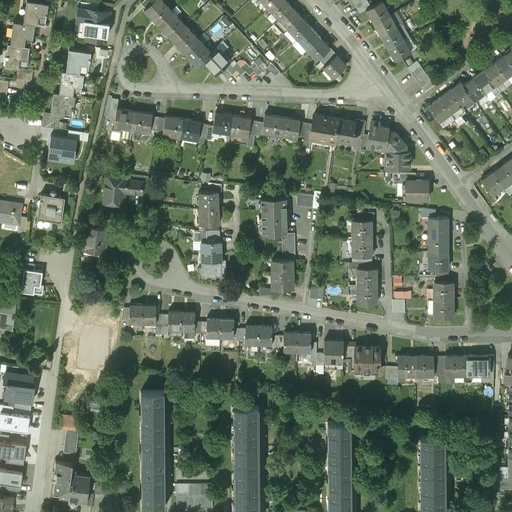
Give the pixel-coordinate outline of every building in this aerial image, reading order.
[(48,2),(32,0),(26,0),(23,22),(35,23),(45,25),(48,2)] [(171,9),(162,0),(153,0),(145,8),(143,9),(157,23),(171,9)] [(276,0),(271,6),(269,8),(273,12),(275,11),(280,16),(291,6),(286,0),(276,0)] [(367,0),(366,0),(356,6),(359,12),(365,8),(370,5),(367,0)] [(379,0),(370,5),(365,8),(373,22),(390,13),(382,0),(379,0)] [(80,6),(77,6),(76,19),(79,19),(78,32),(85,33),(104,35),(107,36),(111,10),(97,8),(98,3),(81,1),(80,6)] [(280,16),(278,18),(280,20),(276,24),(283,32),(288,28),(301,16),(291,6),(280,16)] [(185,23),(171,9),(157,23),(170,37),(185,23)] [(390,13),(373,22),(380,35),(397,25),(390,13)] [(301,16),(288,28),(292,33),(294,31),(299,37),(311,26),(301,16)] [(224,17),(221,21),(226,26),(230,22),(224,17)] [(23,22),(13,20),(10,43),(30,46),(32,46),(35,23),(23,22)] [(397,25),(380,35),(387,47),(404,37),(409,34),(402,22),(397,25)] [(198,37),(185,23),(170,37),(183,51),(198,37)] [(299,37),(297,38),(302,43),(304,41),(309,47),(320,36),(311,26),(299,37)] [(104,35),(85,33),(84,39),(103,41),(104,35)] [(309,47),(307,49),(311,53),(313,51),(318,57),(330,46),(320,36),(309,47)] [(198,37),(183,51),(196,65),(202,60),(211,51),(198,37)] [(404,37),(387,47),(394,59),(411,49),(404,37)] [(10,43),(8,43),(5,65),(21,68),(27,68),(30,46),(10,43)] [(216,46),(211,51),(202,60),(215,74),(224,66),(229,61),(230,60),(216,46)] [(318,57),(318,58),(324,64),(336,53),(330,46),(318,57)] [(91,51),(69,48),(66,71),(84,73),(88,74),(91,51)] [(324,64),(322,66),(327,71),(329,69),(333,74),(331,76),(332,76),(346,64),(336,53),(324,64)] [(511,72),(511,62),(505,53),(494,61),(506,77),(511,72)] [(416,59),(406,66),(410,71),(420,64),(416,59)] [(233,66),(229,61),(224,66),(231,74),(232,74),(237,70),(233,66)] [(241,66),(237,61),(233,66),(237,70),(241,75),(245,71),(245,70),(241,66)] [(506,77),(494,61),(484,69),(495,85),(506,77)] [(250,66),(246,62),(241,66),(245,70),(245,71),(249,75),(254,71),(250,66)] [(258,66),(254,62),(250,66),(254,71),(258,75),(262,71),(258,66)] [(267,66),(263,62),(258,66),(262,71),(266,75),(271,71),(267,67),(267,66)] [(280,71),(271,62),(267,66),(267,67),(271,71),(275,76),(280,71)] [(420,64),(410,71),(414,76),(424,69),(420,64)] [(224,66),(220,70),(227,78),(231,74),(224,66)] [(424,69),(414,76),(417,81),(427,74),(424,69)] [(495,85),(484,69),(473,77),(488,98),(489,98),(499,91),(495,85)] [(66,71),(62,70),(59,93),(74,95),(81,96),(84,73),(66,71)] [(427,74),(417,81),(421,86),(431,79),(427,74)] [(488,98),(473,77),(462,85),(471,97),(474,100),(478,97),(482,103),(488,98)] [(8,81),(0,79),(0,86),(7,87),(8,81)] [(431,79),(421,86),(425,91),(434,84),(431,79)] [(460,81),(449,89),(460,105),(471,97),(462,85),(460,81)] [(460,105),(449,89),(438,97),(450,113),(454,118),(465,111),(460,105)] [(59,93),(54,92),(53,104),(52,104),(50,113),(59,114),(71,115),(72,109),(73,109),(74,107),(73,106),(74,95),(59,93)] [(118,98),(111,97),(108,115),(115,116),(116,107),(118,98)] [(450,113),(438,97),(427,105),(439,121),(450,113)] [(134,110),(116,107),(115,116),(113,126),(114,126),(114,128),(120,129),(119,135),(130,137),(132,128),(134,110)] [(152,113),(134,110),(132,128),(149,131),(150,129),(152,115),(152,113)] [(233,114),(215,111),(213,124),(212,130),(230,133),(233,114)] [(50,113),(43,112),(42,119),(58,121),(59,114),(50,113)] [(282,116),(264,113),(263,121),(261,132),(279,134),(282,116)] [(327,115),(313,113),(311,123),(309,137),(310,137),(335,141),(335,138),(339,117),(334,117),(334,115),(327,114),(327,115)] [(250,117),(233,114),(230,133),(247,135),(250,119),(250,117)] [(158,116),(152,115),(150,129),(156,130),(158,116)] [(183,117),(165,115),(165,117),(162,131),(162,133),(180,136),(183,117)] [(165,117),(158,116),(156,130),(162,131),(165,117)] [(300,118),(282,116),(279,134),(297,137),(297,135),(299,121),(300,118)] [(200,120),(183,117),(180,136),(197,138),(198,136),(200,122),(200,120)] [(354,120),(339,117),(335,138),(354,141),(356,132),(356,131),(352,131),(353,128),(353,127),(354,120)] [(365,120),(354,118),(354,120),(353,127),(353,128),(352,131),(356,131),(356,132),(363,133),(365,120)] [(58,121),(42,119),(41,125),(66,129),(66,122),(58,121)] [(256,120),(250,119),(247,135),(246,144),(253,145),(254,134),(256,120)] [(380,120),(371,119),(367,134),(366,147),(384,150),(389,129),(389,126),(379,124),(380,120)] [(263,121),(256,120),(254,134),(261,135),(261,132),(263,121)] [(306,122),(299,121),(297,135),(303,136),(306,122)] [(206,123),(200,122),(198,136),(204,137),(206,123)] [(311,123),(306,122),(303,136),(302,146),(309,147),(310,137),(309,137),(311,123)] [(213,124),(206,123),(204,137),(211,138),(212,130),(213,124)] [(406,144),(394,130),(389,129),(384,150),(384,166),(396,167),(410,167),(410,150),(406,150),(406,144)] [(88,132),(71,130),(70,137),(77,138),(77,139),(87,140),(88,132)] [(70,137),(51,135),(48,155),(58,157),(59,152),(74,154),(77,139),(77,138),(70,137)] [(511,155),(502,162),(511,175),(511,155)] [(511,179),(511,175),(502,162),(492,170),(503,186),(511,179)] [(503,186),(492,170),(481,178),(481,177),(480,178),(492,194),(503,186)] [(142,180),(137,179),(136,191),(147,192),(149,175),(143,174),(142,180)] [(137,178),(106,175),(103,201),(113,202),(114,194),(122,195),(123,190),(136,191),(137,179),(137,178)] [(415,179),(405,178),(404,197),(427,198),(428,179),(415,179)] [(221,183),(208,181),(208,190),(218,189),(218,190),(221,190),(221,183)] [(78,184),(64,182),(63,190),(76,192),(78,184)] [(208,190),(199,190),(199,200),(200,200),(200,205),(199,205),(199,206),(218,205),(218,190),(218,189),(208,190)] [(50,193),(41,192),(40,199),(38,199),(37,200),(36,201),(37,202),(37,203),(38,204),(39,204),(37,216),(34,215),(33,225),(46,227),(48,229),(49,228),(52,228),(54,218),(61,219),(64,195),(55,194),(56,190),(50,190),(50,193)] [(313,193),(297,192),(296,204),(312,205),(313,193)] [(285,196),(261,197),(262,233),(282,232),(286,232),(285,219),(286,219),(286,209),(285,209),(285,196)] [(21,202),(0,199),(0,219),(18,222),(20,214),(21,202)] [(199,206),(199,223),(204,222),(216,222),(219,222),(218,205),(199,206)] [(437,209),(422,207),(422,216),(427,216),(436,215),(437,209)] [(27,215),(20,214),(18,222),(17,230),(25,231),(27,215)] [(436,215),(427,216),(427,250),(448,251),(448,215),(436,215)] [(371,219),(352,219),(352,226),(354,226),(354,233),(352,233),(352,236),(371,236),(371,219)] [(125,221),(113,220),(112,232),(124,233),(125,221)] [(107,229),(86,226),(84,249),(94,250),(95,252),(96,253),(98,254),(100,254),(102,253),(103,251),(104,252),(107,229)] [(217,228),(206,228),(206,239),(220,239),(220,228),(217,228)] [(294,231),(286,232),(282,232),(282,250),(295,250),(294,231)] [(371,236),(352,236),(352,243),(354,243),(354,251),(352,251),(352,254),(356,254),(371,253),(371,236)] [(206,239),(201,239),(202,266),(197,266),(202,274),(225,274),(225,258),(221,258),(221,239),(220,239),(206,239)] [(448,251),(427,250),(427,257),(427,268),(435,268),(447,268),(448,268),(448,251)] [(283,258),(272,258),(273,272),(292,271),(292,258),(292,257),(283,258)] [(371,266),(357,266),(357,267),(349,267),(349,275),(357,275),(357,273),(359,273),(359,281),(357,281),(357,284),(376,284),(376,266),(371,266)] [(42,270),(23,267),(22,276),(20,290),(42,293),(44,284),(41,284),(42,270)] [(273,272),(272,272),(272,286),(272,287),(282,286),(293,286),(292,271),(273,272)] [(357,273),(357,275),(349,275),(349,284),(350,284),(357,284),(357,281),(359,281),(359,273),(357,273)] [(435,280),(432,280),(433,298),(452,297),(452,280),(448,280),(435,280)] [(324,284),(310,284),(309,296),(323,296),(324,284)] [(357,284),(350,284),(350,291),(359,291),(360,298),(357,298),(357,301),(376,301),(376,284),(357,284)] [(404,297),(392,297),(392,310),(404,310),(404,297)] [(452,297),(433,298),(427,298),(428,312),(434,312),(434,315),(452,315),(452,297)] [(0,328),(11,331),(17,304),(0,300),(0,328)] [(143,303),(130,302),(130,306),(130,318),(129,321),(143,322),(143,303)] [(156,303),(143,303),(143,322),(156,322),(156,312),(156,303)] [(130,306),(123,306),(121,318),(130,318),(130,306)] [(182,310),(169,309),(168,313),(168,328),(181,329),(182,310)] [(195,310),(182,310),(181,329),(186,329),(186,336),(194,336),(194,332),(194,320),(195,310)] [(220,317),(207,316),(207,320),(207,332),(207,335),(220,336),(220,317)] [(233,317),(220,317),(220,336),(233,336),(233,327),(233,317)] [(259,324),(246,323),(245,327),(245,339),(245,342),(258,343),(259,324)] [(272,324),(259,324),(258,343),(271,343),(272,333),(272,324)] [(297,331),(284,330),(284,346),(284,349),(297,350),(297,331)] [(108,334),(82,331),(80,346),(88,347),(87,355),(105,357),(108,334)] [(311,331),(297,331),(297,350),(310,350),(310,340),(311,331)] [(343,340),(324,339),(324,351),(323,351),(323,358),(343,358),(343,341),(343,340)] [(355,341),(343,341),(343,358),(343,359),(354,359),(354,344),(355,344),(355,341)] [(372,344),(362,344),(355,344),(354,344),(354,359),(354,372),(379,372),(379,345),(372,345),(372,344)] [(415,354),(398,354),(398,364),(398,373),(393,373),(393,376),(397,376),(397,379),(406,379),(405,371),(412,371),(412,373),(415,373),(415,354)] [(433,354),(415,354),(415,373),(423,373),(423,370),(431,370),(431,373),(433,373),(433,354)] [(463,354),(446,354),(446,380),(454,380),(454,370),(460,370),(460,373),(463,372),(463,354)] [(487,354),(463,354),(463,372),(463,379),(471,379),(471,370),(478,370),(478,372),(481,372),(488,372),(488,368),(489,368),(489,365),(489,358),(488,358),(487,354)] [(18,366),(6,364),(4,381),(7,382),(6,391),(10,391),(9,398),(15,399),(32,401),(34,384),(32,383),(33,374),(17,372),(18,366)] [(398,364),(385,364),(385,376),(393,376),(393,373),(398,373),(398,364)] [(489,365),(489,368),(488,368),(488,372),(481,372),(481,378),(493,378),(494,365),(489,365)] [(352,387),(345,384),(342,391),(348,394),(352,387)] [(163,390),(141,390),(142,507),(164,507),(163,390)] [(30,409),(32,401),(15,399),(14,406),(30,409)] [(82,410),(103,413),(104,402),(83,399),(82,410)] [(0,411),(12,413),(13,406),(0,403),(0,411)] [(258,511),(258,406),(234,406),(234,511),(258,511)] [(12,413),(0,411),(0,427),(27,431),(30,415),(12,413)] [(79,416),(61,414),(60,419),(79,422),(79,416)] [(79,422),(60,419),(59,428),(79,429),(79,422)] [(350,511),(350,420),(328,420),(328,511),(350,511)] [(79,429),(66,428),(63,451),(75,453),(79,429)] [(0,440),(8,441),(9,434),(0,433),(0,440)] [(444,511),(444,435),(420,435),(420,511),(444,511)] [(8,441),(0,440),(0,455),(6,456),(11,456),(11,455),(24,457),(26,443),(12,441),(12,442),(8,441)] [(7,462),(23,464),(24,457),(11,455),(11,456),(6,456),(6,462),(7,462)] [(72,462),(55,460),(54,471),(56,471),(56,478),(55,478),(53,491),(59,491),(59,496),(77,498),(77,501),(86,502),(87,502),(88,492),(90,474),(76,472),(76,470),(71,469),(72,462)] [(6,469),(22,471),(23,464),(7,462),(6,469)] [(6,469),(0,467),(0,483),(0,484),(0,482),(7,483),(20,484),(22,471),(6,469)] [(500,476),(485,476),(483,488),(500,488),(500,476)] [(511,476),(507,476),(500,476),(500,488),(511,487),(511,476)] [(125,480),(96,480),(94,492),(125,492),(125,480)] [(212,483),(176,484),(177,507),(212,506),(212,483)] [(94,492),(88,492),(87,502),(86,502),(86,504),(92,505),(94,492)] [(12,496),(0,495),(0,511),(3,511),(4,511),(12,511),(12,496)]
